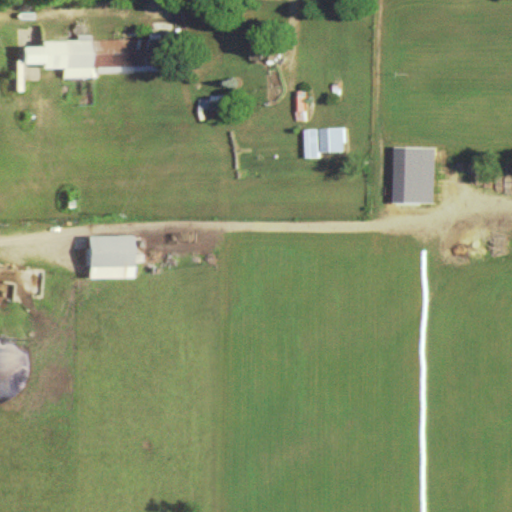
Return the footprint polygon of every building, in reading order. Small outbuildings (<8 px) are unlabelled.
[(178,43),(66,44),(66,45),(39,46),(39,51),(20,51),(20,69),(40,69),(40,73),(63,72),(63,82),(97,82),(97,73),(179,72),(178,43)] [(253,48),(253,64),(268,64),(268,48),(253,48)] [(227,104),(209,103),(208,122),(227,123),(227,104)] [(319,134),(306,134),(307,163),(320,163),(319,134)] [(346,134),(322,134),(322,158),(346,158),(346,134)] [(86,241),(86,284),(132,284),(132,241),(86,241)]
